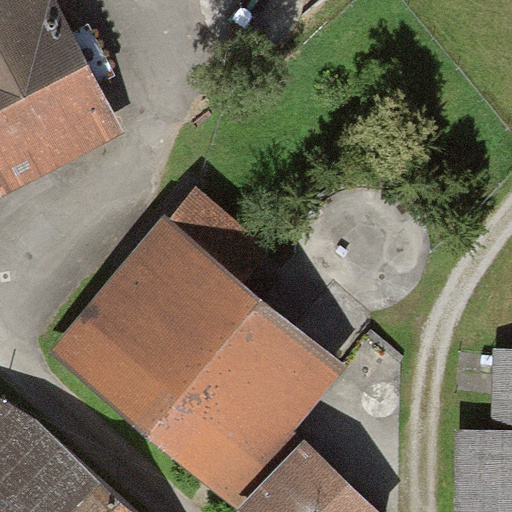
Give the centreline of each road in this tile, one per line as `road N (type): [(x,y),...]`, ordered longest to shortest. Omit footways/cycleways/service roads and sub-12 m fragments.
road 1 (track): [(424,511),(418,478),(426,383),(459,298),(511,219)]
road 2 (track): [(0,359),(193,511)]
